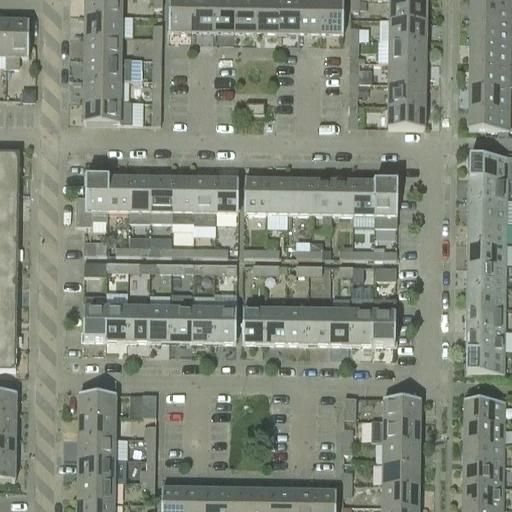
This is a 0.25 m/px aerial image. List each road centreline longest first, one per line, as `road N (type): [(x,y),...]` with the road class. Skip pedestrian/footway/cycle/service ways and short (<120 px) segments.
road 1 (residential): [(428,150),(48,142)]
road 2 (residential): [(424,382),(45,383)]
road 3 (residential): [(45,383),(48,142)]
road 4 (residential): [(424,382),(428,150)]
road 5 (residential): [(428,150),(447,136),(447,0)]
road 6 (residential): [(48,142),(51,0)]
road 7 (residential): [(440,511),(439,402),(424,382)]
road 8 (residential): [(42,511),(45,383)]
